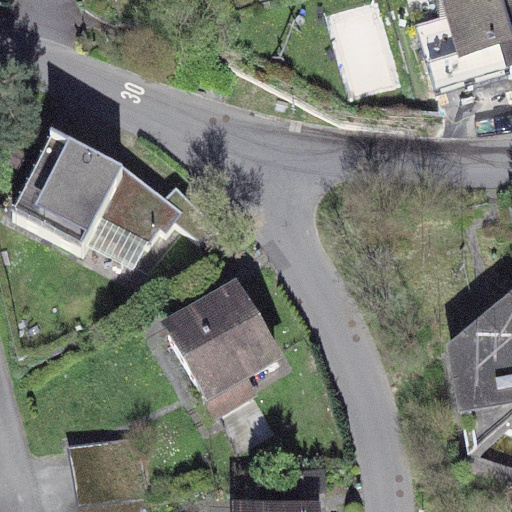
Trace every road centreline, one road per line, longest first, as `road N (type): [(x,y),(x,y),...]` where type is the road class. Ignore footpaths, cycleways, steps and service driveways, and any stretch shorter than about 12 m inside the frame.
road 1 (residential): [(233,146),(290,244),(387,482),(388,511)]
road 2 (residential): [(233,146),(462,167),(511,162)]
road 3 (residential): [(0,56),(67,71),(233,146)]
